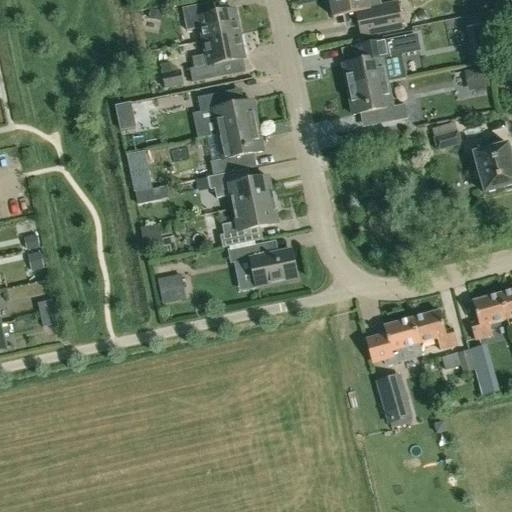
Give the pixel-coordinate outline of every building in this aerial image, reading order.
[(381,8),(378,0),(329,0),(333,18),(342,16),(356,13),(359,27),(361,36),(401,28),(396,4),(381,8)] [(204,42),(239,35),(234,11),(209,16),(207,5),(182,10),(187,32),(201,29),(204,42)] [(420,21),(426,17),(422,10),(416,13),(420,21)] [(149,19),(160,21),(161,14),(150,12),(149,19)] [(244,60),(239,35),(204,42),(207,56),(193,59),(195,70),(190,71),(193,84),(222,78),(219,65),(244,60)] [(348,91),(387,83),(405,79),(400,55),(419,52),(416,36),(351,49),(354,63),(342,66),(348,91)] [(487,49),(473,52),(475,64),(490,61),(487,49)] [(489,85),(485,66),(464,70),(468,89),(489,85)] [(165,90),(184,87),(181,72),(162,76),(165,90)] [(392,108),(387,83),(348,91),(353,116),(360,115),(378,111),(381,125),(408,119),(405,106),(392,108)] [(198,99),(201,113),(213,110),(218,135),(258,127),(253,102),(244,103),(233,106),(230,92),(224,93),(198,99)] [(135,129),(130,105),(117,107),(121,132),(135,129)] [(237,158),(254,154),(263,152),(258,127),(218,135),(223,160),(223,161),(211,163),(214,178),(240,172),(237,158)] [(456,132),(435,138),(432,138),(436,153),(461,146),(458,131),(456,132)] [(504,189),(505,192),(507,193),(511,191),(511,163),(507,145),(473,155),(475,161),(468,164),(472,180),(480,178),(485,194),(504,189)] [(144,153),(127,156),(134,194),(152,190),(144,153)] [(235,210),(278,201),(277,198),(275,193),(272,194),(269,178),(243,184),(240,172),(214,178),(209,179),(211,191),(215,190),(217,200),(232,197),(235,210)] [(279,204),(278,201),(235,210),(238,224),(223,227),(225,237),(221,237),(224,250),(256,243),(253,231),(279,225),(276,210),(278,209),(279,204)] [(139,245),(155,244),(154,222),(138,223),(139,245)] [(27,252),(38,249),(35,237),(24,239),(27,252)] [(259,258),(256,246),(227,252),(230,264),(250,260),(256,289),(297,280),(291,251),(279,253),(259,258)] [(41,255),(28,257),(32,274),(44,271),(41,255)] [(163,303),(184,300),(180,275),(159,279),(163,303)] [(511,292),(500,296),(507,320),(511,318),(511,292)] [(507,320),(500,296),(473,303),(478,321),(470,324),(475,342),(493,337),(489,325),(507,320)] [(53,301),(37,305),(40,316),(56,313),(53,301)] [(252,301),(229,307),(232,318),(255,312),(252,301)] [(439,312),(412,320),(419,345),(436,340),(440,352),(457,347),(452,329),(445,332),(439,312)] [(56,313),(40,316),(42,328),(58,325),(56,313)] [(419,345),(412,320),(384,328),(389,348),(381,350),(386,366),(403,361),(422,356),(419,345)] [(10,347),(4,349),(0,331),(0,350),(10,348),(10,347)] [(492,345),(468,352),(473,372),(474,378),(499,371),(492,345)] [(473,372),(468,352),(457,354),(461,367),(463,375),(473,372)] [(461,367),(457,354),(442,358),(445,372),(461,367)] [(399,377),(377,383),(388,424),(410,418),(399,377)] [(380,423),(378,403),(357,404),(359,425),(380,423)]
